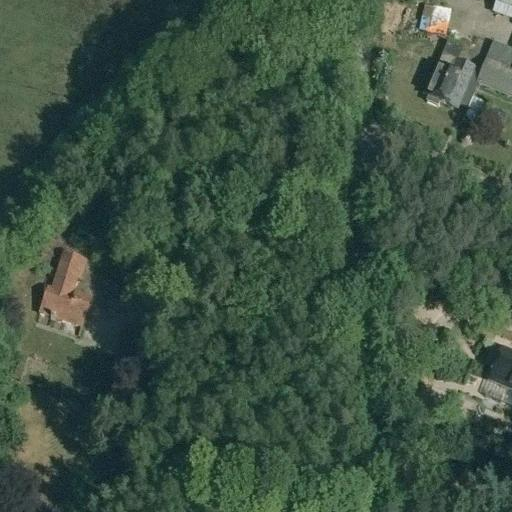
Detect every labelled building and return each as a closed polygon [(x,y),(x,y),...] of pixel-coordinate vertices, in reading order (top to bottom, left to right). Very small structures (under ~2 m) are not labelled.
[(511,0),(498,0),(494,16),(511,21),(511,0)] [(511,52),(492,44),(475,86),(511,100),(511,52)] [(426,97),(448,107),(450,103),(457,106),(473,70),(457,62),(462,52),(449,46),(426,97)] [(52,292),(48,291),(40,316),(82,329),(90,300),(72,295),(77,280),(81,281),(86,264),(63,257),(52,292)] [(153,287),(107,282),(104,304),(151,309),(153,287)] [(511,356),(501,352),(488,383),(511,392),(511,356)] [(420,383),(424,358),(411,356),(407,380),(420,383)]
